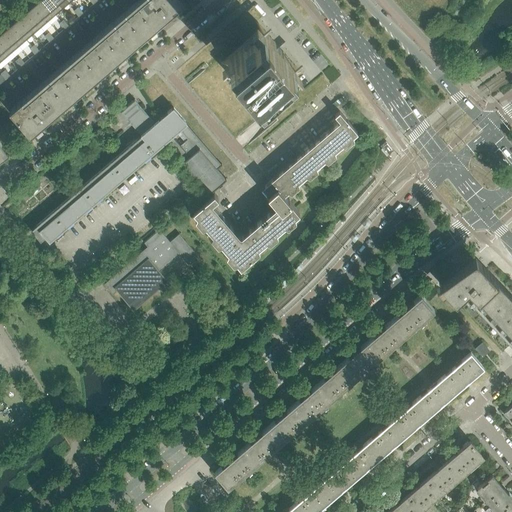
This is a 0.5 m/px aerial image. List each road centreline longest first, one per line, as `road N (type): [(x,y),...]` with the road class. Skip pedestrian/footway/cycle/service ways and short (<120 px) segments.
road 1 (tertiary): [(443,169),(265,369),(172,449)]
road 2 (tertiary): [(182,459),(480,210)]
road 3 (residential): [(223,0),(0,191)]
road 4 (secondary): [(317,0),(443,169)]
road 5 (secondary): [(490,129),(366,0)]
road 6 (residential): [(353,511),(471,411)]
